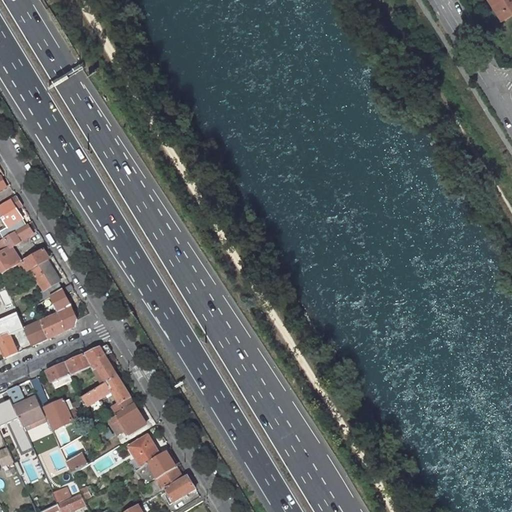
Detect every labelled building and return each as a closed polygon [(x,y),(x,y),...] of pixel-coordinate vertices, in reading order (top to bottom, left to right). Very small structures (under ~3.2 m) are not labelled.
[(491,0),(492,2),(504,20),(511,15),(511,6),(504,12),(496,0),(491,0)] [(511,0),(496,0),(504,12),(511,6),(511,0)] [(0,207),(0,211),(6,222),(9,227),(7,229),(1,233),(5,239),(27,226),(23,220),(24,219),(18,210),(23,206),(17,197),(0,207)] [(5,239),(0,242),(0,254),(11,248),(11,249),(22,243),(20,240),(28,236),(32,233),(33,232),(29,225),(27,226),(5,239)] [(19,265),(22,271),(27,268),(30,272),(48,260),(50,259),(44,250),(31,257),(24,262),(19,265)] [(0,276),(2,276),(19,265),(24,262),(22,259),(17,252),(0,262),(0,276)] [(48,260),(30,272),(33,277),(35,276),(44,291),(41,293),(46,301),(53,297),(53,296),(63,290),(58,282),(61,281),(48,260)] [(2,276),(5,282),(22,271),(19,265),(2,276)] [(61,314),(69,331),(77,327),(78,320),(72,308),(65,294),(74,289),(71,285),(63,290),(53,296),(53,297),(61,314)] [(36,307),(29,310),(32,317),(35,315),(36,320),(24,325),(26,329),(26,330),(33,347),(50,339),(42,323),(40,317),(36,307)] [(16,311),(6,316),(9,322),(18,318),(16,311)] [(42,323),(50,339),(69,331),(61,314),(42,323)] [(18,318),(9,322),(14,335),(26,329),(24,325),(21,317),(18,318)] [(0,337),(0,346),(5,359),(19,353),(8,327),(1,330),(4,336),(0,337)] [(113,353),(109,345),(68,364),(73,375),(93,366),(104,385),(119,377),(106,356),(113,353)] [(71,376),(73,375),(68,364),(49,372),(56,389),(73,381),(71,376)] [(104,385),(82,399),(83,400),(85,404),(87,408),(92,405),(95,409),(96,408),(97,410),(103,407),(99,401),(113,392),(120,403),(113,407),(118,415),(136,405),(119,377),(104,385)] [(37,378),(31,381),(36,393),(44,410),(50,407),(49,405),(37,378)] [(22,423),(26,432),(35,427),(33,423),(39,421),(40,422),(48,419),(44,410),(36,393),(29,396),(29,397),(31,401),(25,404),(23,400),(24,400),(18,386),(8,391),(22,423)] [(64,401),(54,405),(50,407),(44,410),(48,419),(49,420),(51,419),(56,430),(74,422),(69,411),(74,409),(72,404),(70,400),(65,403),(64,401)] [(74,409),(85,404),(83,400),(72,404),(74,409)] [(143,417),(136,405),(118,415),(113,418),(116,423),(119,422),(120,424),(121,423),(122,422),(125,426),(123,427),(125,430),(127,429),(130,435),(147,425),(142,417),(143,417)] [(0,407),(0,432),(3,438),(6,436),(5,433),(11,430),(0,407)] [(102,417),(94,421),(97,428),(106,423),(102,417)] [(33,423),(35,427),(49,421),(49,420),(48,419),(40,422),(39,421),(33,423)] [(25,451),(33,448),(26,432),(22,423),(14,426),(22,444),(23,447),(25,451)] [(121,424),(115,428),(118,434),(125,431),(125,430),(123,427),(121,424)] [(59,433),(63,444),(70,441),(65,430),(59,433)] [(138,460),(143,468),(149,464),(149,463),(161,456),(149,436),(130,448),(138,460)] [(41,443),(47,454),(53,452),(48,440),(41,443)] [(76,446),(64,453),(68,462),(81,455),(76,446)] [(9,449),(0,453),(0,461),(3,467),(15,462),(15,461),(12,456),(9,449)] [(149,464),(158,479),(177,467),(168,452),(161,456),(149,463),(149,464)] [(81,455),(68,462),(73,475),(77,473),(86,467),(88,466),(82,454),(81,455)] [(139,470),(143,468),(138,460),(135,462),(139,470)] [(86,467),(77,473),(85,486),(91,482),(86,474),(89,472),(86,467)] [(163,488),(183,476),(177,467),(158,479),(156,481),(157,482),(159,481),(163,488)] [(174,503),(196,489),(188,476),(166,489),(174,503)] [(42,499),(33,504),(36,511),(42,511),(59,504),(54,493),(50,483),(37,488),(40,496),(42,499)] [(88,488),(80,491),(82,494),(84,499),(91,496),(88,488)] [(62,489),(54,493),(59,504),(67,501),(64,493),(62,489)] [(69,491),(64,493),(67,501),(72,498),(69,491)] [(59,504),(62,511),(70,511),(87,505),(84,499),(82,494),(72,498),(67,501),(59,504)] [(40,496),(31,500),(33,504),(42,499),(40,496)]
